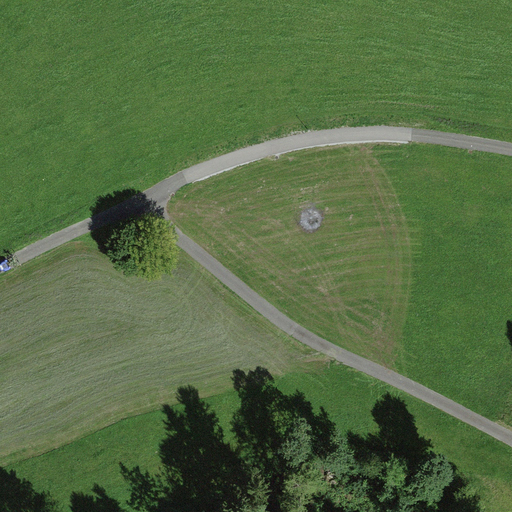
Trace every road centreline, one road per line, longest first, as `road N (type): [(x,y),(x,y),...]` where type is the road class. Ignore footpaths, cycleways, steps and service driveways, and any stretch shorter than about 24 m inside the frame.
road 1 (track): [(139,202),(287,327),(511,438)]
road 2 (track): [(0,268),(247,154)]
road 3 (track): [(511,151),(351,134),(247,154)]
